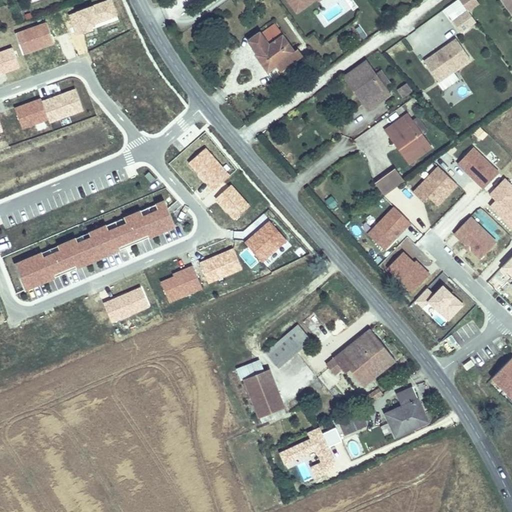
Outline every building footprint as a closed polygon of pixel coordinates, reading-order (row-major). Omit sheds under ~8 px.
[(323,0),(284,0),(295,14),(314,0),(315,0),(318,4),(323,0)] [(354,0),(345,0),(353,11),(359,7),(354,0)] [(478,2),(477,0),(462,0),(469,9),(478,2)] [(511,0),(500,0),(511,14),(511,13),(511,0)] [(463,31),(477,21),(469,9),(455,20),(463,31)] [(268,33),(254,43),(258,49),(255,52),(268,69),(275,64),(296,49),(278,25),(268,33)] [(250,38),(254,43),(268,33),(264,29),(250,38)] [(440,81),(472,58),(459,39),(442,52),(444,54),(439,57),(438,55),(426,63),(440,81)] [(296,49),(275,64),(280,70),(304,53),(299,47),(296,49)] [(365,59),(347,72),(365,97),(362,99),(368,107),(389,92),(365,59)] [(405,100),(414,94),(409,87),(400,94),(405,100)] [(387,128),(391,134),(396,131),(416,157),(431,145),(408,113),(387,128)] [(396,131),(391,134),(410,160),(416,157),(396,131)] [(457,163),(482,191),(501,174),(475,146),(457,163)] [(438,165),(411,192),(432,213),(459,186),(438,165)] [(406,179),(396,166),(376,181),(385,194),(406,179)] [(511,183),(505,177),(483,200),(511,228),(511,183)] [(332,195),(325,200),(331,209),(338,204),(332,195)] [(385,251),(406,230),(388,212),(367,234),(385,251)] [(471,216),(452,235),(480,262),(498,242),(471,216)] [(415,293),(431,274),(403,250),(387,269),(415,293)] [(511,280),(509,283),(511,285),(511,255),(500,269),(511,279),(511,280)] [(441,286),(422,307),(442,324),(461,303),(441,286)] [(284,331),(301,348),(305,347),(314,339),(298,320),(284,331)] [(368,326),(327,361),(335,370),(342,364),(345,368),(347,366),(361,383),(394,356),(368,326)] [(268,347),(284,365),(302,349),(301,348),(284,331),(268,347)] [(450,351),(458,345),(453,338),(445,345),(450,351)] [(511,356),(489,381),(511,403),(511,356)] [(246,379),(262,416),(287,404),(271,367),(246,379)] [(406,400),(389,409),(400,431),(428,416),(421,406),(427,402),(415,381),(400,389),(406,400)] [(360,412),(340,421),(347,436),(367,427),(360,412)]
